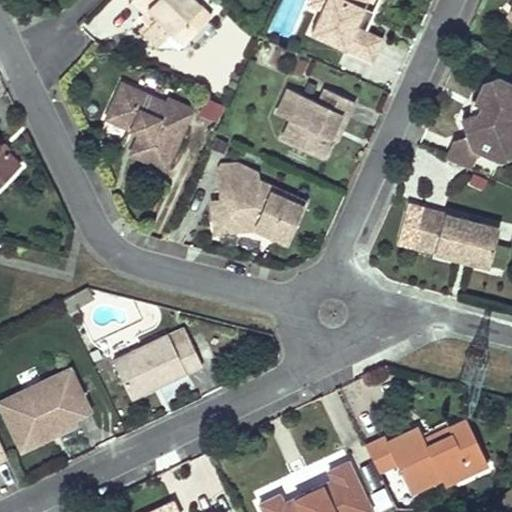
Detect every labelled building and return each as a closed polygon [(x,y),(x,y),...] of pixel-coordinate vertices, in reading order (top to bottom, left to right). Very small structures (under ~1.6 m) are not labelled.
[(126,0),(137,11),(142,6),(163,27),(158,32),(148,42),(162,56),(204,14),(190,0),(126,0)] [(320,0),(307,32),(368,59),(377,37),(360,29),(352,25),(362,0),(320,0)] [(362,0),(352,25),(360,29),(373,0),(362,0)] [(142,6),(137,11),(158,32),(163,27),(142,6)] [(473,146),(491,154),(496,140),(509,135),(511,136),(511,88),(509,83),(499,79),(485,84),(476,103),(484,106),(482,111),(465,118),(473,146)] [(136,131),(127,151),(162,167),(188,109),(164,98),(161,102),(119,84),(104,117),(128,127),(130,121),(138,125),(136,131)] [(296,94),(277,138),(321,158),(330,139),(324,135),(335,111),(341,115),(347,100),(319,87),(314,102),(296,94)] [(199,113),(218,121),(225,105),(206,97),(199,113)] [(335,111),(324,135),(330,139),(341,115),(335,111)] [(130,121),(128,127),(136,131),(138,125),(130,121)] [(496,140),(491,154),(499,158),(511,152),(511,136),(509,135),(496,140)] [(0,148),(0,177),(15,163),(0,148)] [(214,168),(217,186),(227,184),(228,196),(218,197),(208,198),(210,220),(230,218),(231,227),(247,226),(267,234),(270,229),(285,236),(302,200),(257,179),(256,172),(233,162),(218,164),(215,165),(214,168)] [(227,184),(217,186),(218,197),(228,196),(227,184)] [(420,207),(410,245),(488,265),(498,226),(420,207)] [(230,218),(210,220),(211,230),(231,227),(230,218)] [(270,229),(267,234),(282,242),(285,236),(270,229)] [(167,332),(112,359),(131,399),(200,365),(187,337),(172,344),(167,332)] [(0,407),(19,452),(97,418),(74,365),(0,397),(0,407)] [(386,442),(368,451),(381,478),(399,469),(411,497),(443,482),(446,489),(491,469),(470,423),(433,440),(437,447),(429,450),(425,444),(420,432),(388,447),(386,442)] [(433,440),(425,444),(429,450),(437,447),(433,440)] [(0,463),(9,459),(0,441),(0,463)] [(279,493),(258,502),(262,511),(367,511),(372,510),(347,459),(327,469),(331,478),(283,502),(279,493)] [(140,511),(176,511),(170,498),(140,511)]
